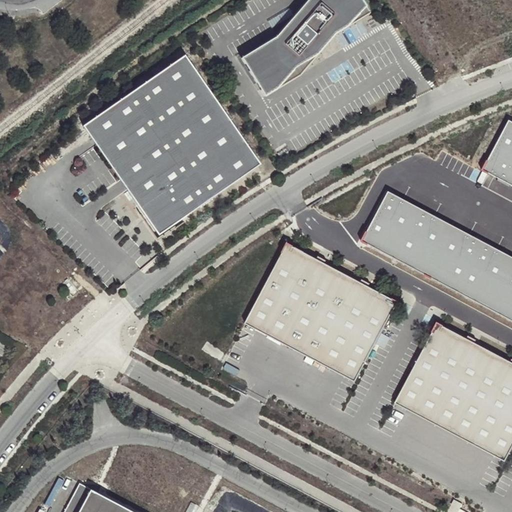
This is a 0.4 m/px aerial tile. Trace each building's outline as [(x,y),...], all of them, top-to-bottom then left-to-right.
[(306,0),(276,36),(241,57),(260,90),(299,75),(335,33),(369,12),(361,0),(306,0)] [(184,54),(83,125),(158,234),(260,164),(184,54)] [(511,125),(508,123),(482,172),(511,187),(511,125)] [(511,197),(511,192),(493,183),(491,186),(501,191),(501,192),(511,197)] [(511,256),(389,192),(362,242),(511,320),(511,256)] [(398,306),(286,247),(247,328),(356,386),(398,306)] [(511,451),(511,365),(437,326),(395,408),(504,466),(511,451)] [(133,511),(80,484),(65,511),(133,511)] [(453,499),(451,504),(460,509),(463,504),(453,499)]
